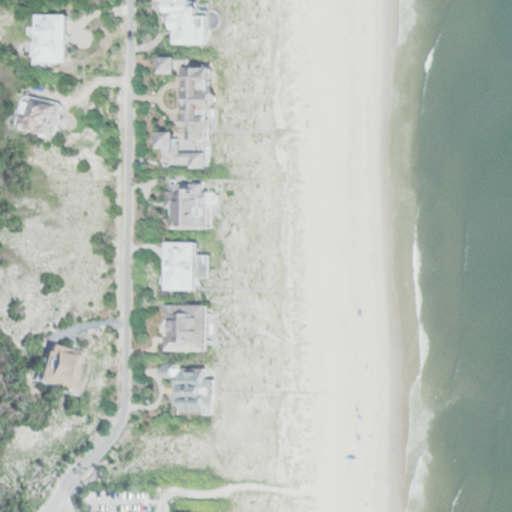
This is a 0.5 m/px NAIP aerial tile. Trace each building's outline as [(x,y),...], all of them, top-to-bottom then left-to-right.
[(167,0),(197,0),(198,7),(203,7),(203,15),(209,15),(209,44),(173,43),(173,13),(167,13),(167,0)] [(39,17),(71,16),(71,64),(39,64),(39,17)] [(161,57),(179,58),(178,75),(160,74),(161,57)] [(149,61),(153,65),(149,70),(145,66),(149,61)] [(188,69),(187,135),(214,136),(215,69),(188,69)] [(27,96),(63,104),(56,137),(20,129),(27,96)] [(158,135),(181,135),(180,153),(207,154),(206,171),(163,170),(164,149),(158,148),(158,135)] [(167,182),(210,183),(209,228),(172,227),(173,209),(166,209),(167,182)] [(168,241),(199,241),(199,254),(211,254),(211,277),(200,277),(200,289),(168,288),(168,241)] [(170,303),(208,305),(206,349),(167,347),(170,303)] [(48,342),(91,355),(79,395),(35,381),(48,342)] [(163,367),(210,368),(210,378),(214,379),(216,406),(209,405),(207,414),(185,414),(184,404),(174,404),(172,378),(164,377),(163,367)]
